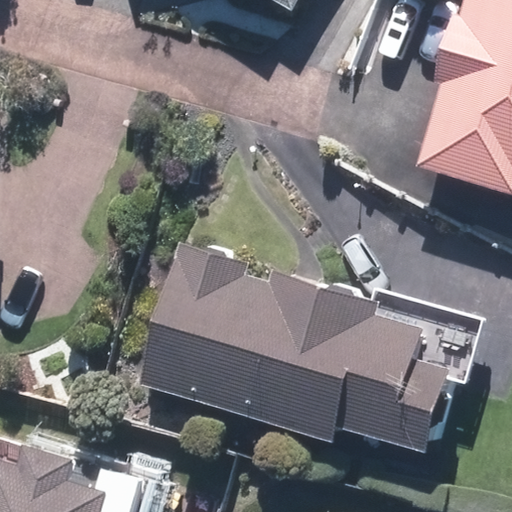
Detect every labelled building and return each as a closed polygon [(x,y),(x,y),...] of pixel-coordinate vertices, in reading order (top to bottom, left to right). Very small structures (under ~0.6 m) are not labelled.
[(145,0),(147,7),(194,0),(301,0),(321,9),(325,0),(145,0)] [(511,0),(477,0),(435,160),(511,180),(511,0)] [(0,300),(9,300),(11,220),(29,221),(31,156),(16,155),(17,103),(0,102),(0,300)] [(193,232),(155,381),(367,434),(371,418),(464,442),(486,357),(459,350),(467,319),(411,305),(415,288),(297,258),(294,271),(262,262),(265,250),(193,232)] [(0,491),(0,511),(127,511),(135,480),(96,471),(101,449),(48,437),(43,455),(11,447),(0,492),(0,491)]
